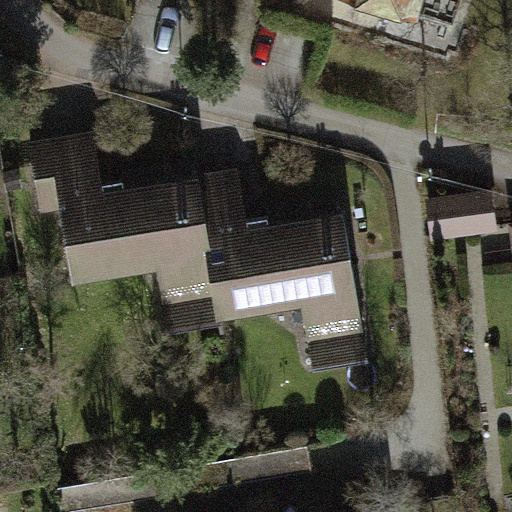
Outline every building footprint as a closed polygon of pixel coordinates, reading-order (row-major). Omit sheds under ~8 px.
[(380,0),(454,22),(460,0),(380,0)] [(122,119),(53,129),(64,203),(84,200),(96,278),(181,265),(189,319),(328,298),(336,356),(398,346),(373,179),(274,194),(268,157),(131,178),(122,119)] [(511,184),(455,190),(459,231),(511,225),(511,184)] [(0,430),(11,429),(4,386),(0,386),(0,430)] [(417,511),(415,496),(319,511),(417,511)]
